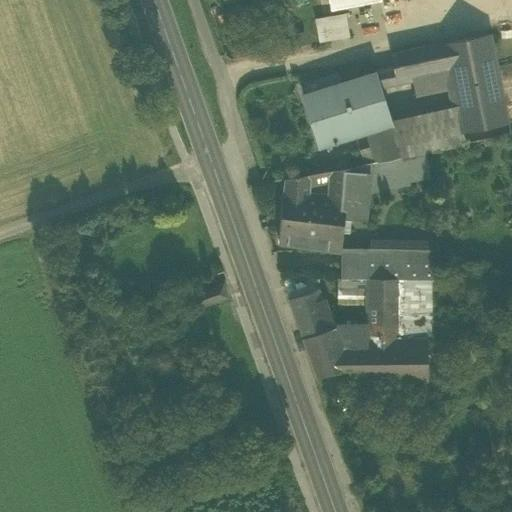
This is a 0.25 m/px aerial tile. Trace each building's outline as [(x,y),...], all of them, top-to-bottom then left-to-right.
[(330,0),(332,9),(349,5),(348,0),(330,0)] [(346,14),(315,19),(319,43),(350,37),(346,14)] [(485,35),(443,44),(449,71),(452,87),(457,107),(463,135),(511,124),(491,33),(485,35)] [(398,83),(417,79),(449,71),(443,44),(392,56),(395,70),(398,83)] [(381,87),(398,83),(395,70),(376,73),(381,87)] [(452,87),(449,71),(417,79),(420,94),(452,87)] [(357,137),(366,134),(394,125),(393,121),(381,87),(376,73),(346,83),(351,97),(345,99),(357,137)] [(304,98),(322,149),(356,137),(357,137),(345,99),(351,97),(346,83),(304,98)] [(457,107),(393,121),(394,125),(404,156),(426,152),(465,143),(463,135),(457,107)] [(366,134),(371,148),(376,162),(404,156),(394,125),(366,134)] [(372,163),(376,162),(371,148),(360,152),(365,165),(372,163)] [(372,163),(369,194),(410,186),(409,182),(430,179),(426,152),(404,156),(376,162),(372,163)] [(365,165),(332,171),(330,184),(329,196),(327,208),(320,208),(316,250),(342,253),(342,251),(345,217),(367,219),(369,194),(372,163),(365,165)] [(310,187),(330,184),(332,171),(311,175),(310,187)] [(309,194),(310,187),(311,175),(287,179),(285,192),(309,194)] [(280,247),(316,250),(320,208),(327,208),(329,196),(309,194),(285,192),(280,247)] [(370,252),(440,252),(440,240),(370,239),(370,252)] [(370,252),(342,251),(342,253),(342,278),(367,278),(399,278),(439,278),(440,252),(370,252)] [(337,302),(367,302),(367,278),(342,278),(338,278),(337,302)] [(366,339),(399,339),(399,316),(399,297),(399,278),(367,278),(367,302),(366,325),(366,339)] [(399,278),(399,297),(439,297),(439,278),(399,278)] [(188,297),(192,309),(227,297),(223,285),(188,297)] [(335,327),(335,325),(322,288),(311,292),(325,330),(335,327)] [(290,299),(304,338),(325,330),(311,292),(290,299)] [(399,297),(399,316),(411,316),(411,339),(428,339),(438,339),(439,297),(399,297)] [(399,339),(411,339),(411,316),(399,316),(399,339)] [(340,340),(366,339),(366,325),(335,325),(335,327),(340,340)] [(304,338),(318,378),(348,368),(350,367),(340,340),(335,327),(325,330),(304,338)] [(428,354),(428,339),(411,339),(399,339),(366,339),(340,340),(350,367),(348,368),(355,387),(428,386),(428,354)] [(446,354),(428,354),(428,386),(428,390),(447,389),(446,354)]
